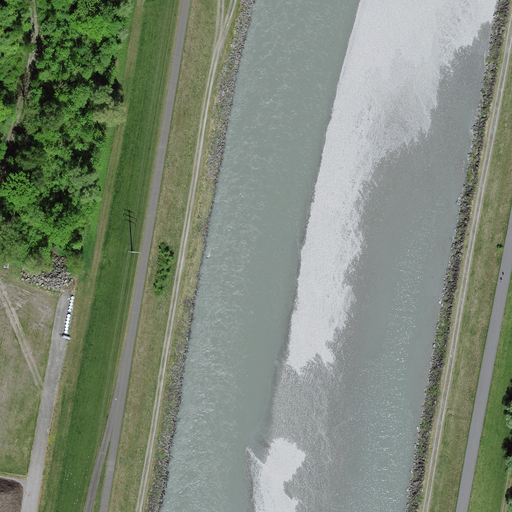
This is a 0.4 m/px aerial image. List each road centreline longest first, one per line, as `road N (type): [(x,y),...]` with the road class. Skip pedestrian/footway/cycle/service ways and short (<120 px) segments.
road 1 (track): [(186,0),(103,511)]
road 2 (track): [(219,39),(137,511)]
road 3 (track): [(431,511),(511,41)]
road 4 (track): [(91,511),(123,386)]
